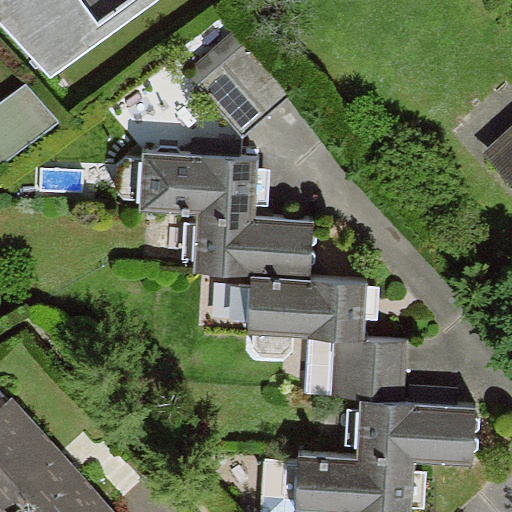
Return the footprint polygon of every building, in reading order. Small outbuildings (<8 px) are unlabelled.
[(0,0),(0,19),(55,78),(164,0),(0,0)] [(288,91),(244,35),(195,78),(240,131),(288,91)] [(22,80),(0,95),(0,158),(57,117),(22,80)] [(511,133),(486,156),(511,184),(511,133)] [(262,158),(145,154),(143,211),(205,213),(202,281),(253,283),(252,330),(334,333),(361,334),(362,277),(322,275),(323,220),(261,218),(262,158)] [(365,454),(300,452),(299,509),(411,511),(413,458),(474,460),(475,397),(405,395),(407,335),(361,334),(334,333),(332,390),(367,391),(365,454)] [(0,511),(115,511),(15,399),(0,412),(0,511)]
